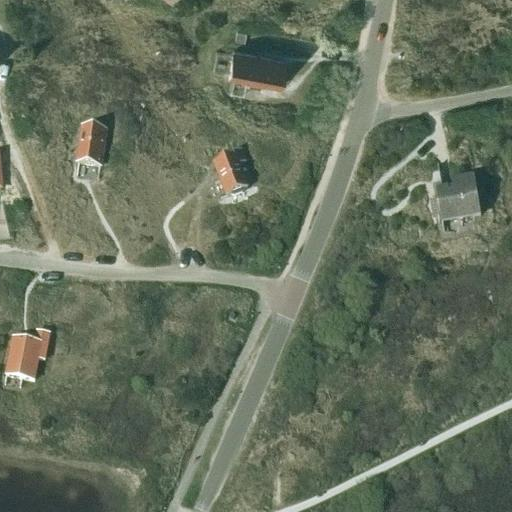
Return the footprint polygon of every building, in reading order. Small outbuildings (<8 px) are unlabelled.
[(234,41),(243,43),(245,34),(236,32),(234,41)] [(259,84),(278,88),(283,61),(232,51),(227,78),(248,82),(248,85),(259,87),(259,84)] [(78,167),(100,170),(105,135),(83,132),(78,167)] [(214,167),(227,200),(231,198),(234,199),(242,196),(243,194),(247,192),(238,168),(245,165),(241,153),(233,156),(234,160),(214,167)] [(452,191),(436,193),(441,227),(464,223),(478,221),(481,221),(474,179),(451,183),(452,191)] [(38,363),(44,364),(49,338),(37,336),(35,347),(13,342),(6,379),(34,385),(38,363)]
